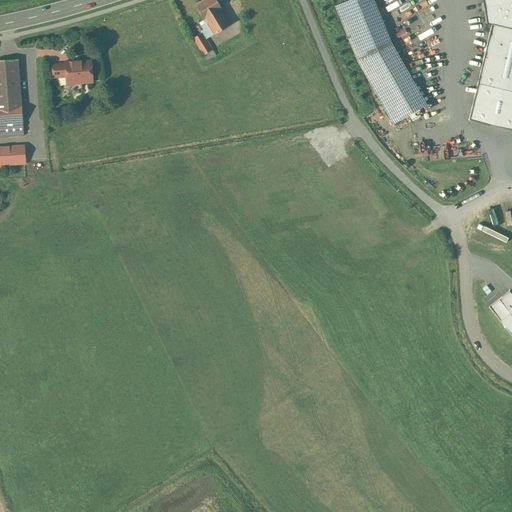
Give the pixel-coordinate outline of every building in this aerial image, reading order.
[(218,0),(207,0),(197,6),(206,20),(207,19),(221,11),(224,9),(218,0)] [(364,0),(347,0),(334,5),(341,24),(370,13),(364,0)] [(511,0),(481,0),(482,2),(480,4),(482,12),(484,12),(486,24),(491,25),(477,83),(511,91),(511,0)] [(221,11),(207,19),(216,35),(230,26),(221,11)] [(370,13),(341,24),(350,47),(379,36),(370,13)] [(206,39),(202,32),(194,37),(206,58),(216,53),(207,38),(206,39)] [(379,36),(350,47),(355,58),(393,124),(419,109),(381,43),(379,36)] [(17,60),(0,61),(0,105),(21,104),(17,60)] [(90,61),(65,63),(66,67),(66,76),(66,78),(72,83),(91,81),(90,61)] [(66,76),(66,67),(62,67),(61,64),(52,65),(53,77),(66,76)] [(21,104),(0,105),(0,133),(22,132),(21,104)] [(22,146),(0,147),(0,166),(24,164),(22,146)] [(502,295),(488,306),(511,335),(511,293),(509,290),(502,295)]
